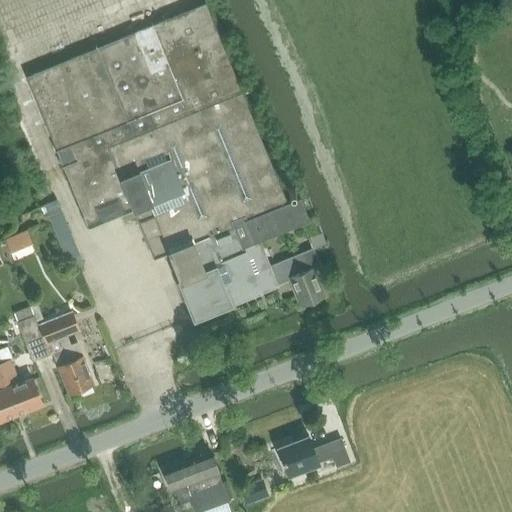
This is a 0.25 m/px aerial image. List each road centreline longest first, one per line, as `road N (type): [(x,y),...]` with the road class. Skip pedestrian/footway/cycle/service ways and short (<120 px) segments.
road 1 (tertiary): [(0,482),(511,286)]
road 2 (unknown): [(166,418),(152,301),(92,248)]
